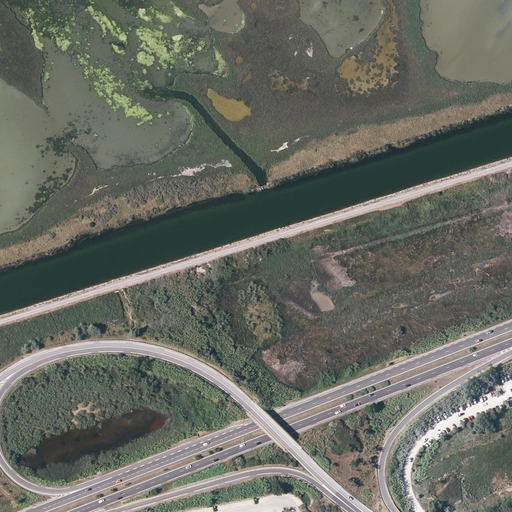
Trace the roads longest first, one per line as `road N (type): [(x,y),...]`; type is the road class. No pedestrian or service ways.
road 1 (track): [(511,162),(0,319)]
road 2 (trunk): [(77,511),(511,342)]
road 3 (trunk): [(511,326),(118,479)]
road 4 (trunk): [(26,366),(104,346),(180,358),(223,383),(353,503)]
road 5 (trunk): [(112,511),(271,469),(312,480),(352,511)]
road 6 (trunk): [(394,511),(381,480),(394,434),(429,400),(511,352)]
road 7 (trunk): [(118,479),(36,488),(0,457)]
